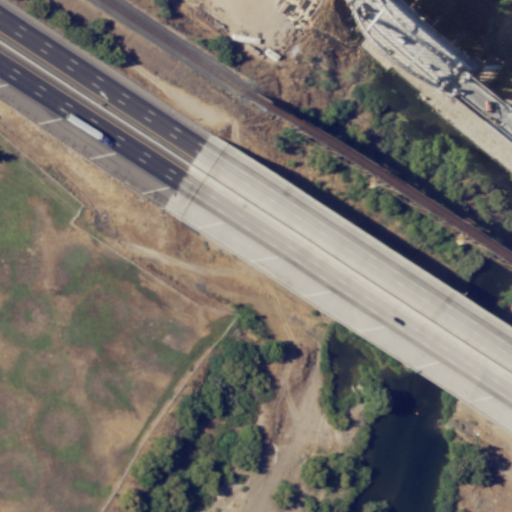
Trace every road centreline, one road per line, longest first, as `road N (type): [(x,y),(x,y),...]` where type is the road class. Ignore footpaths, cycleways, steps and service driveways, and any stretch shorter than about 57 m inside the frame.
road 1 (motorway): [(194,189),(511,398)]
road 2 (motorway): [(511,351),(215,158)]
road 3 (motorway): [(215,158),(0,16)]
road 4 (motorway): [(0,65),(194,189)]
